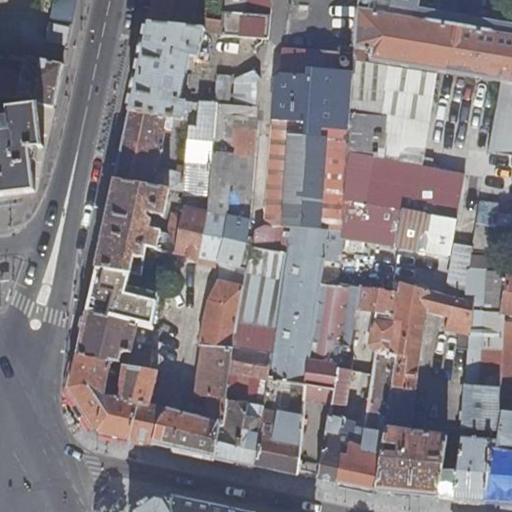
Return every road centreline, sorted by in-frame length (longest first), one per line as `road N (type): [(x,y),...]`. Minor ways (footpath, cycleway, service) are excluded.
road 1 (primary): [(116,0),(60,227)]
road 2 (primary): [(60,227),(11,443)]
